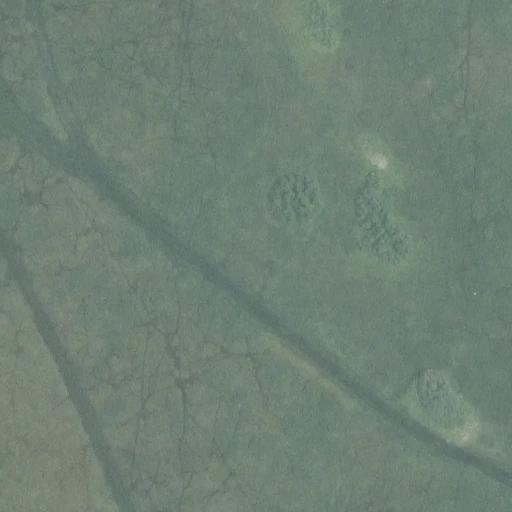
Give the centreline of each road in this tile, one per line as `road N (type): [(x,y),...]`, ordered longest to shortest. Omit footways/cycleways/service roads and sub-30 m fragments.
road 1 (track): [(511,492),(399,440),(0,104)]
road 2 (track): [(78,167),(29,0)]
